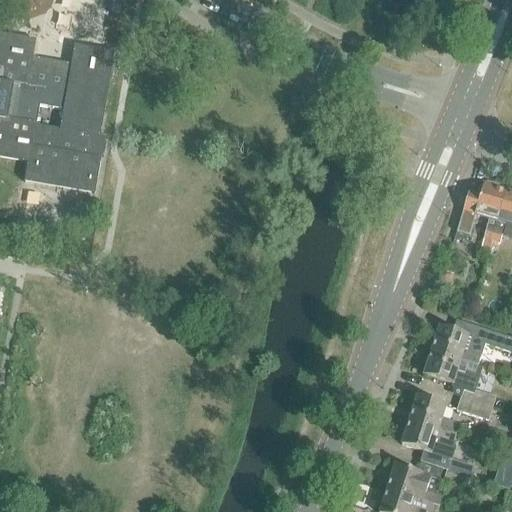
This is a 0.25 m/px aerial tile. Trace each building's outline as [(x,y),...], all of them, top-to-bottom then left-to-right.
[(120,18),(123,3),(113,1),(111,16),(120,18)] [(0,161),(28,166),(24,186),(94,198),(101,162),(100,162),(102,152),(97,152),(114,56),(75,49),(72,67),(33,60),(36,44),(0,38),(0,161)] [(497,224),(507,193),(498,190),(498,188),(487,184),(486,187),(483,186),(479,197),(468,194),(455,234),(468,238),(475,217),(489,222),(480,250),(488,253),(491,244),(497,224)] [(511,194),(507,193),(497,224),(491,244),(502,247),(504,239),(511,241),(511,194)] [(38,249),(36,263),(45,264),(48,251),(38,249)] [(472,308),(468,320),(478,323),(482,311),(472,308)] [(438,329),(430,353),(477,368),(484,346),(511,354),(511,339),(455,322),(451,333),(438,329)] [(482,369),(477,368),(430,353),(423,378),(451,387),(451,389),(462,393),(460,401),(491,411),(494,399),(475,393),(482,369)] [(416,399),(408,423),(455,438),(458,426),(442,421),(446,408),(416,399)] [(491,411),(460,401),(456,413),(487,422),(491,411)] [(455,438),(408,423),(401,447),(423,454),(419,464),(446,473),(469,480),(473,468),(451,461),(454,451),(453,444),(455,438)] [(394,469),(387,493),(439,510),(443,498),(435,496),(439,483),(425,479),(394,469)] [(511,474),(499,470),(494,487),(508,492),(511,479),(511,474)] [(465,492),(469,480),(446,473),(442,485),(465,492)] [(470,484),(467,491),(482,495),(484,488),(470,484)] [(438,511),(439,510),(387,493),(380,511),(438,511)]
